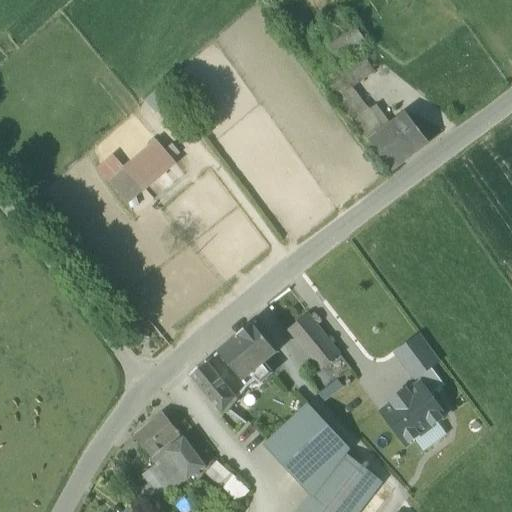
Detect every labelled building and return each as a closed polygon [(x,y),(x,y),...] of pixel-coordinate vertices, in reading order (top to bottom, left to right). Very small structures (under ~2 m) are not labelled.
[(225,31),(337,197),(372,173),(260,7),(225,31)] [(335,65),(351,87),(373,71),(357,49),(335,65)] [(369,112),(351,87),(336,97),(354,123),(368,113),(369,112)] [(369,112),(368,113),(383,134),(390,129),(375,108),(369,112)] [(329,210),(259,110),(225,134),(295,234),(329,210)] [(372,143),(383,134),(368,113),(354,123),(370,146),(373,144),(372,143)] [(373,144),(393,169),(425,144),(405,118),(390,129),(383,134),(372,143),(373,144)] [(158,143),(126,169),(141,187),(173,161),(158,143)] [(128,198),(141,187),(126,169),(113,180),(128,198)] [(468,280),(475,299),(500,288),(492,270),(468,280)] [(463,314),(452,321),(475,353),(485,345),(463,314)] [(288,330),(322,370),(341,356),(308,315),(288,330)] [(478,329),(490,352),(508,343),(497,320),(478,329)] [(218,352),(242,382),(276,353),(252,324),(218,352)] [(395,353),(415,380),(417,379),(431,368),(438,364),(418,336),(395,353)] [(492,354),(482,360),(497,385),(506,378),(492,354)] [(190,376),(222,415),(227,411),(226,410),(235,399),(205,363),(190,376)] [(417,379),(420,384),(429,396),(444,385),(431,368),(417,379)] [(338,380),(319,395),(325,401),(343,387),(338,380)] [(420,384),(407,394),(393,404),(381,413),(406,446),(414,440),(437,422),(445,417),(429,396),(420,384)] [(391,400),(393,404),(407,394),(405,390),(391,400)] [(350,449),(308,405),(264,446),(312,497),(344,455),(345,456),(350,449)] [(134,437),(151,458),(163,448),(179,435),(162,414),(134,437)] [(437,422),(414,440),(423,452),(447,435),(437,422)] [(163,448),(166,452),(183,440),(179,435),(163,448)] [(183,440),(166,452),(187,480),(205,467),(184,439),(183,440)] [(166,452),(163,448),(151,458),(157,466),(146,474),(164,497),(174,489),(175,490),(187,480),(166,452)] [(344,455),(312,497),(300,511),(355,511),(379,482),(345,456),(344,455)] [(460,493),(481,476),(467,459),(446,476),(460,493)] [(205,473),(220,488),(231,476),(216,462),(205,473)] [(160,500),(164,497),(146,474),(142,476),(148,484),(155,494),(160,500)] [(220,488),(237,503),(248,492),(231,476),(220,488)] [(144,502),(155,494),(148,484),(136,492),(144,502)] [(511,511),(511,484),(490,497),(498,511),(511,511)]
